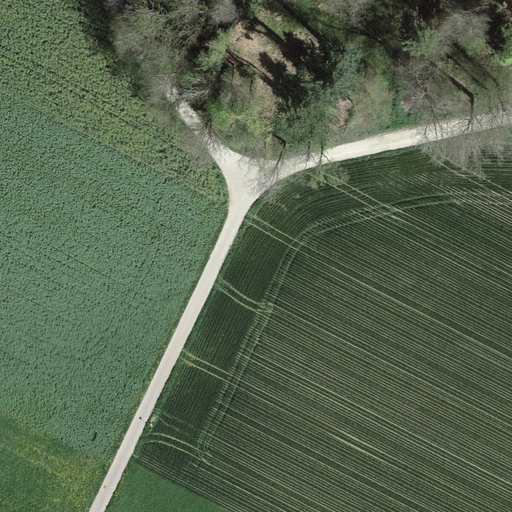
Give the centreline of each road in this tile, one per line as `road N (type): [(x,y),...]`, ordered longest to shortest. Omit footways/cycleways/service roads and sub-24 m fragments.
road 1 (track): [(112,0),(152,74),(175,94),(277,145),(374,138),(511,104)]
road 2 (track): [(102,511),(277,145)]
